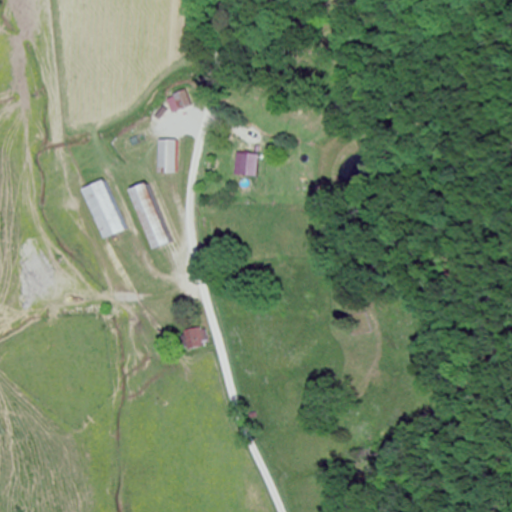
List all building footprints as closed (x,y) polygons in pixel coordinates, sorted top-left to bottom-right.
[(190,107),(185,92),(176,96),(182,110),(190,107)] [(154,122),(167,131),(174,120),(161,111),(154,122)] [(127,151),(149,141),(145,132),(123,141),(127,151)] [(158,176),(176,176),(176,142),(158,142),(158,176)] [(259,179),(261,157),(239,154),(237,177),(259,179)] [(124,233),(105,182),(83,191),(102,242),(124,233)] [(149,185),(130,191),(149,253),(168,247),(149,185)] [(186,352),(205,346),(199,327),(180,333),(186,352)]
